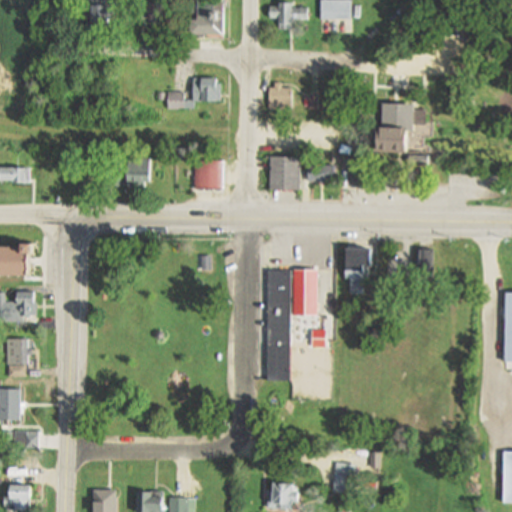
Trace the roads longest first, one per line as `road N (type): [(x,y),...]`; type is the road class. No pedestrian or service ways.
road 1 (secondary): [(65,511),(74,217),(248,219)]
road 2 (residential): [(416,70),(72,47)]
road 3 (secondary): [(248,219),(511,222)]
road 4 (residential): [(248,219),(249,0)]
road 5 (residential): [(240,436),(248,219)]
road 6 (residential): [(68,451),(211,450),(240,436)]
